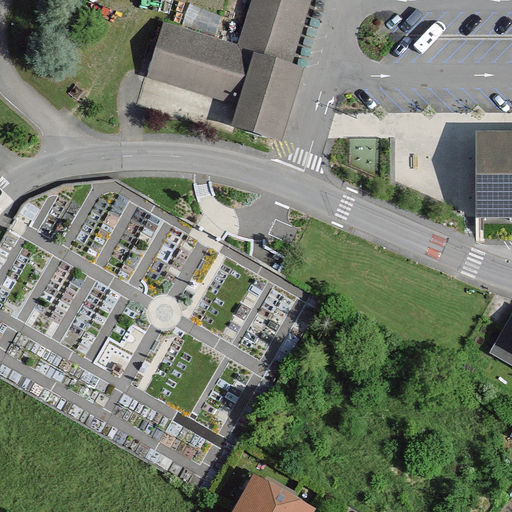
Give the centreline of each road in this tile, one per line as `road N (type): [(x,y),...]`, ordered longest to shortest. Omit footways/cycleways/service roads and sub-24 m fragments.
road 1 (residential): [(511,277),(243,168),(181,157),(97,158)]
road 2 (residential): [(97,158),(15,89),(0,61)]
